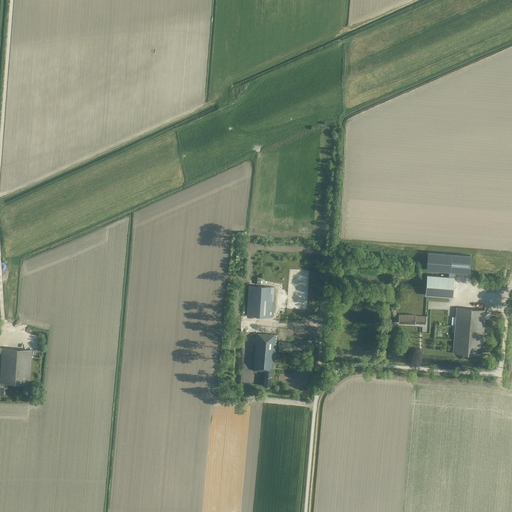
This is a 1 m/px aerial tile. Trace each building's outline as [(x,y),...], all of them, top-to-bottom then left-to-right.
[(425,295),(453,297),(454,277),(455,271),(469,272),(470,254),(428,251),(427,269),(450,271),(450,276),(427,274),(425,295)] [(263,278),(257,277),(257,284),(260,284),(259,286),(249,285),(247,316),(257,316),(272,317),(274,287),(263,286),(263,284),(287,286),(289,260),(265,259),(263,278)] [(452,333),(454,333),(453,353),(482,355),(485,309),(456,307),(455,327),(452,326),(452,333)] [(425,324),(426,316),(415,316),(415,315),(399,314),(398,323),(425,324)] [(264,375),(263,386),(270,386),(272,368),(274,368),(275,361),(274,361),(277,334),(256,333),(243,332),(242,348),(255,348),(253,370),(265,371),(264,375)] [(30,385),(32,349),(2,348),(0,375),(0,395),(4,396),(4,388),(7,388),(7,383),(30,385)]
